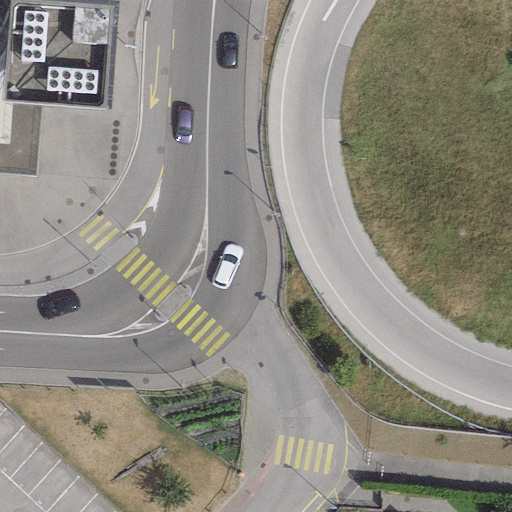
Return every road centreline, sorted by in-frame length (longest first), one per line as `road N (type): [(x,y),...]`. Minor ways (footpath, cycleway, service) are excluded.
road 1 (motorway): [(511,391),(459,374),(386,325),(336,267),(317,227),(297,110),(310,40),(330,0)]
road 2 (residential): [(256,511),(303,453),(285,383),(199,267)]
road 3 (tertiary): [(214,0),(199,267)]
road 4 (tertiary): [(199,267),(169,302),(124,328),(90,337),(0,334)]
